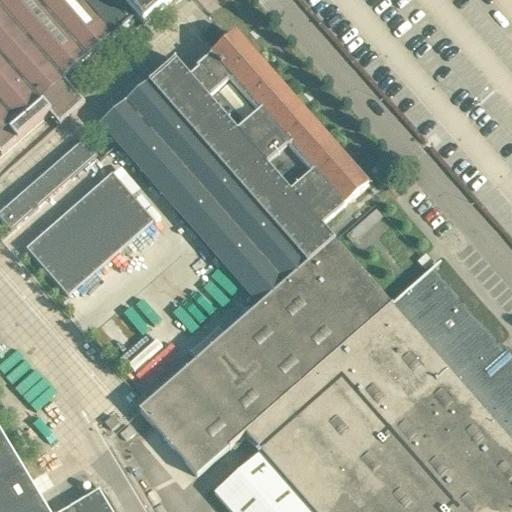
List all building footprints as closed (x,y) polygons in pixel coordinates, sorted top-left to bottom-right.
[(0,0),(0,144),(5,150),(54,109),(63,120),(88,98),(68,76),(135,17),(143,26),(172,0),(0,0)] [(101,126),(260,308),(334,242),(323,228),(368,188),(235,35),(192,73),(178,58),(101,126)] [(83,141),(0,214),(0,220),(11,233),(97,157),(83,141)] [(334,242),(260,308),(188,372),(163,393),(140,413),(197,478),(245,436),(261,454),(214,495),(229,511),(511,511),(511,360),(434,271),(392,308),(334,242)] [(113,417),(105,424),(111,432),(120,425),(113,417)] [(130,427),(120,435),(126,443),(136,435),(130,427)] [(0,511),(110,511),(97,490),(59,511),(41,511),(0,442),(0,511)]
